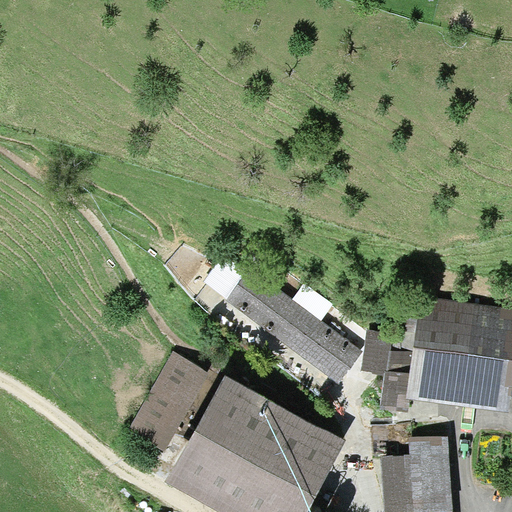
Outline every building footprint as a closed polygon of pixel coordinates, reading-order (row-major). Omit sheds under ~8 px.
[(228,293),(248,266),(224,251),(204,277),(228,293)] [(363,349),(250,263),(248,266),(228,293),(226,295),(339,379),(363,349)] [(511,303),(420,291),(412,349),(409,368),(406,390),(410,391),(509,405),(511,380),(511,303)] [(393,329),(367,325),(362,365),(385,368),(385,364),(388,365),(391,345),(393,329)] [(412,349),(391,345),(388,365),(409,368),(412,349)] [(174,348),(130,426),(165,445),(208,366),(174,348)] [(225,358),(164,460),(252,511),(297,511),(347,429),(225,358)] [(406,390),(409,368),(388,365),(385,364),(385,368),(380,403),(408,406),(410,391),(406,390)] [(452,511),(447,429),(409,432),(410,448),(381,450),(385,511),(452,511)]
